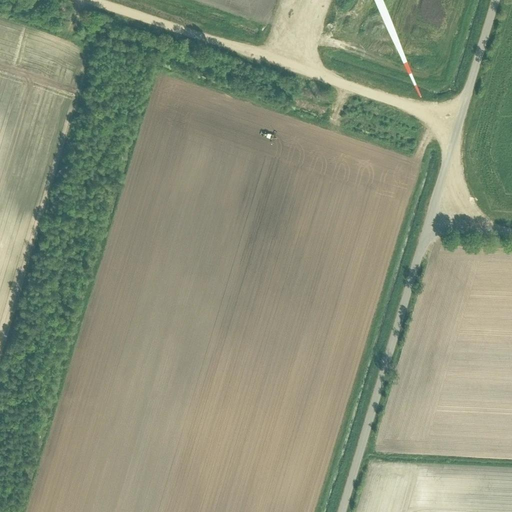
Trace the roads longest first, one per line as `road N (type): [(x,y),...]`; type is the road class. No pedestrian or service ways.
road 1 (track): [(457,117),(108,0)]
road 2 (unclassified): [(424,226),(338,511)]
road 3 (unclassified): [(492,0),(424,226)]
